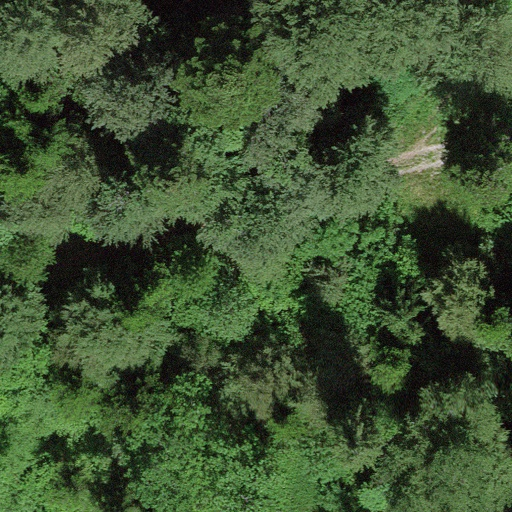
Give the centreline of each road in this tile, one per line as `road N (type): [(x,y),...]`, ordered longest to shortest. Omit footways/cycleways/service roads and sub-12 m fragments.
road 1 (track): [(511,129),(0,275)]
road 2 (track): [(408,158),(511,39)]
